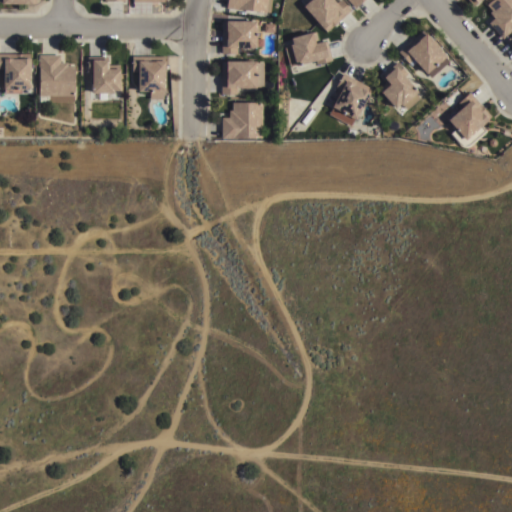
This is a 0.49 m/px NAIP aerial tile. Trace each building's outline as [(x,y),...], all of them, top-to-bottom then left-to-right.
[(225,8),(226,0),(266,0),(265,12),(225,8)] [(303,7),(310,0),(333,0),(336,3),(339,0),(340,0),(350,10),(325,32),(303,7)] [(363,0),(355,8),(347,0),(363,0)] [(511,28),(501,38),(487,23),(493,18),(488,13),(491,10),(485,5),(490,0),(511,0),(511,28)] [(220,21),(256,21),(256,49),(236,49),(236,54),(221,54),(220,21)] [(274,24),(274,32),(263,32),(263,23),(274,24)] [(421,31),(448,62),(430,78),(426,73),(424,75),(411,61),(407,64),(397,52),(421,31)] [(295,65),(289,66),(284,48),(293,45),(291,39),(315,32),(318,43),(326,41),(331,60),(317,65),(316,61),(296,67),(295,65)] [(31,89),(28,89),(28,93),(22,93),(22,94),(13,94),(13,93),(4,93),(4,69),(0,69),(0,54),(4,54),(4,60),(31,59),(31,89)] [(39,69),(38,69),(38,55),(60,55),(60,63),(67,63),(67,66),(75,66),(75,96),(73,96),(73,102),(49,103),(49,96),(39,96),(39,69)] [(90,73),(86,73),(86,57),(106,57),(106,70),(118,70),(118,91),(112,91),(112,94),(90,94),(90,73)] [(164,57),(164,65),(168,65),(168,71),(164,71),(164,92),(162,92),(162,99),(149,99),(149,93),(137,93),(137,72),(131,72),(131,57),(164,57)] [(220,62),(263,62),(263,87),(255,87),(255,90),(236,90),(236,94),(220,94),(220,62)] [(396,62),(405,73),(401,76),(410,85),(411,84),(415,89),(414,91),(416,93),(415,94),(418,98),(405,109),(402,105),(399,107),(398,105),(393,110),(379,93),(380,92),(377,89),(385,83),(381,79),(383,77),(381,75),(396,62)] [(350,125),(328,113),(331,108),(330,108),(339,90),(334,87),(342,74),(370,89),(353,120),(350,125)] [(490,117),(486,121),(487,122),(481,127),(485,132),(470,146),(467,148),(464,148),(461,147),(459,145),(449,135),(454,130),(446,122),(461,107),(457,103),(468,93),(490,117)] [(261,139),(220,139),(220,118),(228,118),(228,111),(231,111),(231,103),(261,103),(261,139)]
